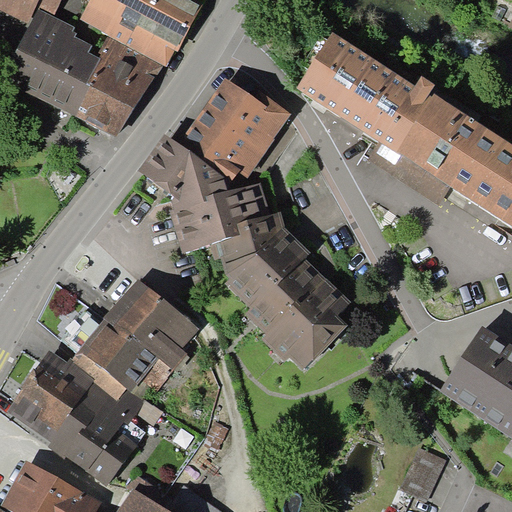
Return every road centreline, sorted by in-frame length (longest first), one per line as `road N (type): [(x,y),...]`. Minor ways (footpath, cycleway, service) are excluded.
road 1 (residential): [(217,37),(282,85),(424,322)]
road 2 (tertiary): [(217,37),(14,307)]
